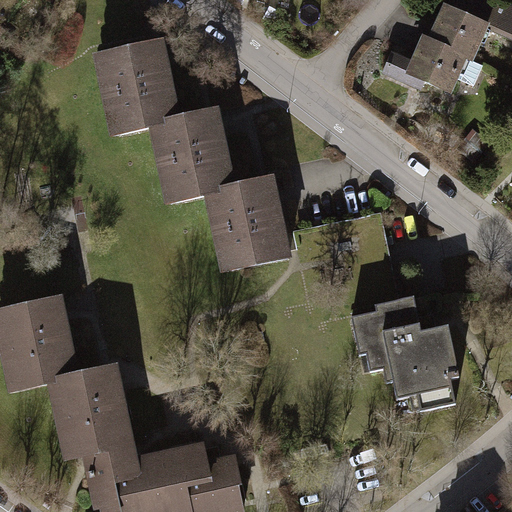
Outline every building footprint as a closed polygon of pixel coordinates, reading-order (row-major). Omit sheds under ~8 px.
[(511,5),(499,0),(450,0),(448,5),(491,23),(489,27),(511,37),(511,5)] [(448,5),(444,3),(428,39),(421,35),(406,73),(451,93),(466,60),(472,62),(489,27),(491,23),(448,5)] [(168,36),(93,51),(112,134),(152,126),(168,205),(207,195),(222,275),(294,261),(277,172),(238,179),(223,104),(183,112),(168,36)] [(378,311),(353,317),(359,354),(371,352),(373,370),(385,369),(387,383),(395,382),(399,397),(416,396),(418,413),(459,403),(453,377),(463,375),(450,325),(423,329),(416,296),(377,304),(378,311)] [(60,301),(0,313),(0,351),(9,394),(50,386),(66,467),(90,462),(99,511),(247,511),(237,457),(206,463),(202,443),(135,456),(117,365),(74,373),(60,301)]
